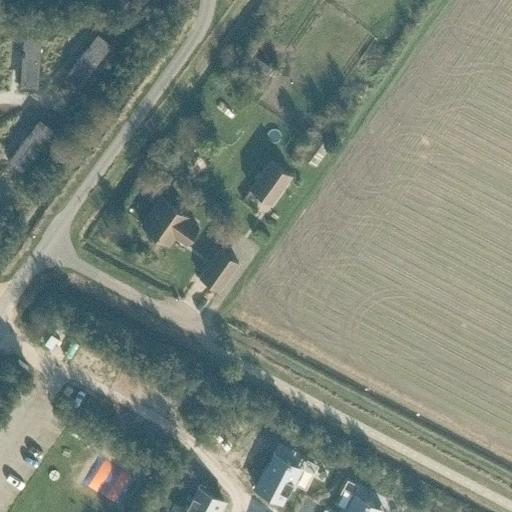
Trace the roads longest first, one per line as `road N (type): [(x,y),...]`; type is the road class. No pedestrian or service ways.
road 1 (unclassified): [(44,244),(195,32),(206,0)]
road 2 (unclassified): [(195,327),(44,244)]
